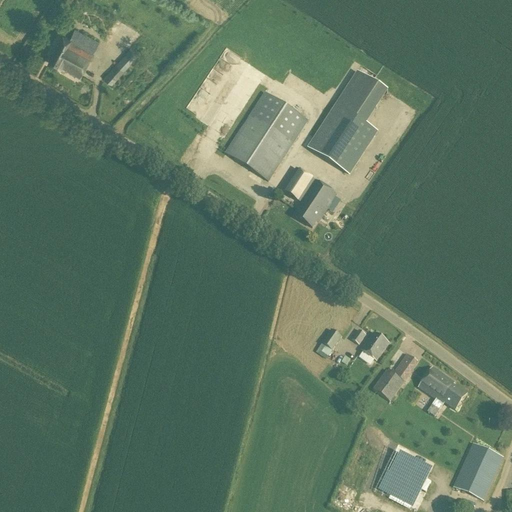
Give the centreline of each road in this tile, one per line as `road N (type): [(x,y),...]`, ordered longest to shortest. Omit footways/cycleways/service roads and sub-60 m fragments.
road 1 (unclassified): [(511,407),(387,313),(0,62)]
road 2 (track): [(83,511),(162,202),(177,177)]
